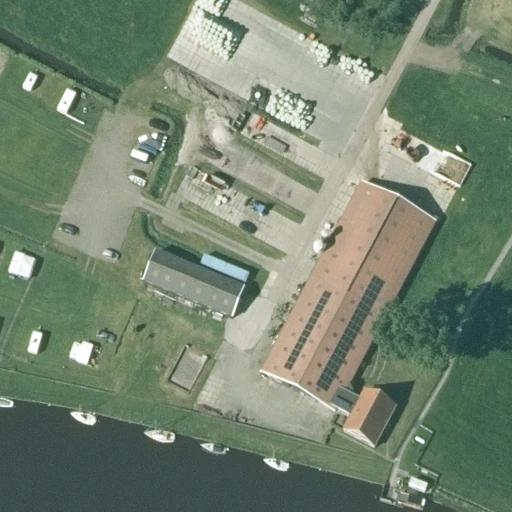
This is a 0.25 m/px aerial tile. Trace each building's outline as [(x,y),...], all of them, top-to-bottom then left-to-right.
[(152,178),(155,166),(138,162),(135,174),(152,178)] [(415,162),(409,173),(428,182),(433,171),(415,162)] [(190,179),(179,199),(197,209),(210,184),(192,174),(189,179),(190,179)] [(433,224),(359,185),(259,373),(333,412),(335,410),(349,418),(341,431),(373,448),(394,409),(362,392),(358,400),(343,392),(433,224)] [(245,240),(263,243),(266,224),(248,221),(245,240)] [(142,284),(230,319),(242,289),(154,254),(142,284)] [(53,338),(42,338),(41,359),(52,360),(53,338)] [(183,351),(169,385),(190,393),(204,360),(183,351)]
